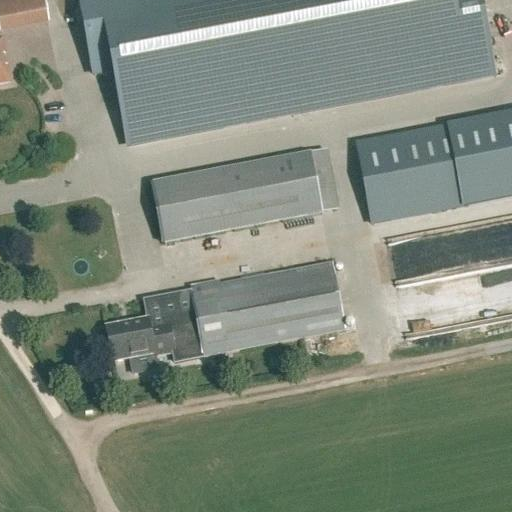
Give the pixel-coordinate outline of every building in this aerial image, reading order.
[(43,0),(26,0),(30,20),(47,16),(43,0)] [(79,0),(94,78),(114,74),(122,120),(125,132),(490,62),(488,50),(478,0),(79,0)] [(74,15),(59,17),(64,49),(49,52),(52,71),(81,66),(74,15)] [(0,86),(10,84),(7,68),(4,69),(2,57),(4,57),(1,41),(0,41),(0,86)] [(377,226),(511,200),(511,119),(362,148),(377,226)] [(164,248),(323,217),(311,157),(153,187),(164,248)] [(386,258),(388,272),(451,261),(448,247),(489,240),(484,215),(370,236),(374,260),(386,258)] [(344,334),(332,268),(221,289),(220,285),(191,291),(204,360),(344,334)] [(453,323),(476,319),(474,304),(450,308),(453,323)] [(150,333),(148,324),(106,332),(112,365),(153,357),(154,360),(174,356),(169,329),(150,333)]
